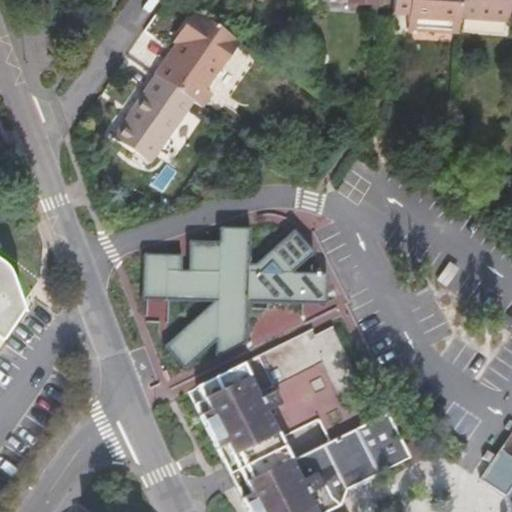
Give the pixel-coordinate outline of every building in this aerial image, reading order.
[(391,0),(390,15),(407,16),(407,22),(433,24),(432,31),(457,33),(459,17),(459,0),(391,0)] [(511,0),(459,0),(459,17),(506,20),(507,13),(511,12),(511,0)] [(176,44),(153,77),(191,102),(197,108),(207,93),(202,89),(215,71),(217,72),(237,42),(192,11),(178,32),(185,37),(179,46),(176,44)] [(433,24),(407,22),(406,29),(432,31),(433,24)] [(172,41),(176,44),(179,46),(185,37),(178,32),(172,41)] [(191,102),(153,77),(130,110),(134,114),(115,141),(149,164),(191,102)] [(153,265),(192,366),(277,323),(296,313),(285,288),(314,273),(288,204),(153,265)] [(0,338),(19,311),(11,262),(0,255),(0,338)] [(243,372),(259,405),(268,401),(273,412),(265,417),(277,440),(308,425),(322,452),(339,443),(375,426),(373,422),(332,338),(310,348),(306,341),(243,372)] [(243,372),(197,394),(210,418),(202,422),(218,455),(227,451),(231,459),(232,462),(277,440),(275,437),(265,417),(273,412),(268,401),(259,405),(243,372)] [(339,443),(360,489),(412,463),(395,428),(391,430),(386,421),(375,426),(339,443)] [(285,457),(290,467),(297,464),(311,457),(322,452),(313,434),(308,425),(277,440),(281,449),(285,457)] [(511,457),(511,432),(500,450),(511,457)] [(285,457),(277,440),(232,462),(234,466),(236,470),(240,478),(243,485),(245,489),(290,467),(285,457)] [(360,489),(339,443),(322,452),(311,457),(297,464),(302,473),(313,494),(320,508),(337,500),(360,489)] [(511,511),(511,457),(500,450),(480,480),(505,499),(507,511),(511,511)] [(302,473),(297,464),(290,467),(245,489),(250,501),(256,511),(311,511),(320,508),(313,494),(302,473)] [(256,511),(250,501),(242,505),(245,511),(256,511)]
